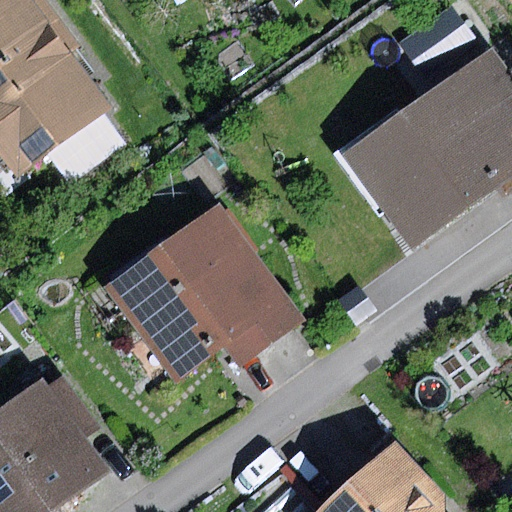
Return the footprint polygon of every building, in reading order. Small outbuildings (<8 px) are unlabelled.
[(0,0),(0,78),(58,35),(31,0),(0,0)] [(450,6),(399,42),(425,79),(476,42),(450,6)] [(58,35),(0,78),(0,149),(19,175),(45,154),(102,113),(111,105),(58,35)] [(511,75),(494,51),(347,157),(414,250),(511,179),(511,136),(511,135),(511,75)] [(125,145),(102,113),(45,154),(69,186),(125,145)] [(222,205),(105,288),(174,384),(226,347),(240,367),(305,320),(222,205)] [(360,287),(339,302),(356,327),(378,312),(360,287)] [(67,375),(50,387),(90,443),(108,430),(67,375)] [(44,380),(0,411),(0,511),(58,511),(112,473),(90,443),(50,387),(44,380)] [(445,511),(444,493),(397,443),(324,511),(445,511)]
